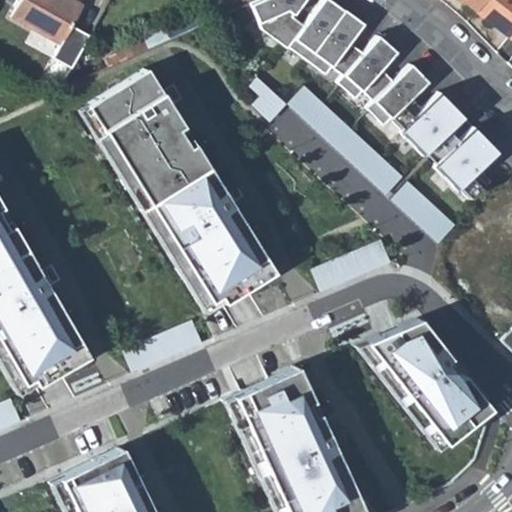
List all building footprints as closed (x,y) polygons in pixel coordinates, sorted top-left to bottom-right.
[(84,6),(72,0),(22,0),(13,17),(63,45),(73,26),(84,6)] [(251,0),(246,2),(249,13),(253,26),(280,46),(297,24),(288,17),(300,0),(251,0)] [(328,0),(315,0),(297,24),(280,46),(319,71),(324,62),(328,64),(344,41),(359,21),(328,0)] [(462,0),(474,9),(481,0),(462,0)] [(511,34),(511,0),(481,0),(474,9),(510,37),(511,34)] [(63,45),(54,59),(75,69),(93,36),(73,26),(63,45)] [(357,51),(344,41),(328,64),(336,73),(332,79),(352,95),(358,89),(376,69),(393,50),(374,34),(357,51)] [(147,64),(83,108),(205,308),(274,271),(147,64)] [(388,81),(376,69),(358,89),(366,97),(358,103),(378,125),(387,117),(400,104),(425,82),(408,64),(388,81)] [(305,81),(287,101),(387,192),(402,175),(305,81)] [(412,118),(400,104),(387,117),(421,157),(425,152),(448,130),(463,115),(438,92),(412,118)] [(457,142),(448,130),(425,152),(431,161),(428,165),(457,190),(498,151),(472,127),(457,142)] [(409,178),(391,196),(439,240),(455,223),(409,178)] [(0,200),(0,359),(20,394),(89,354),(0,200)] [(381,237),(310,266),(320,289),(390,260),(381,237)] [(191,318),(122,347),(132,369),(203,340),(191,318)] [(422,321),(362,347),(440,451),(495,411),(422,321)] [(365,511),(300,369),(227,400),(277,511),(365,511)] [(11,396),(0,400),(0,427),(21,418),(11,396)] [(152,511),(121,449),(53,483),(66,511),(152,511)]
